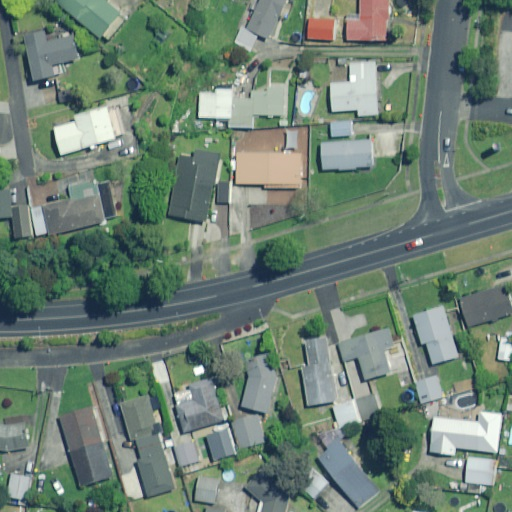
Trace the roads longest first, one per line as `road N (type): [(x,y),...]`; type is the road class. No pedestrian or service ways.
road 1 (primary): [(0,320),(191,301),(450,226)]
road 2 (residential): [(450,226),(437,174),(454,0)]
